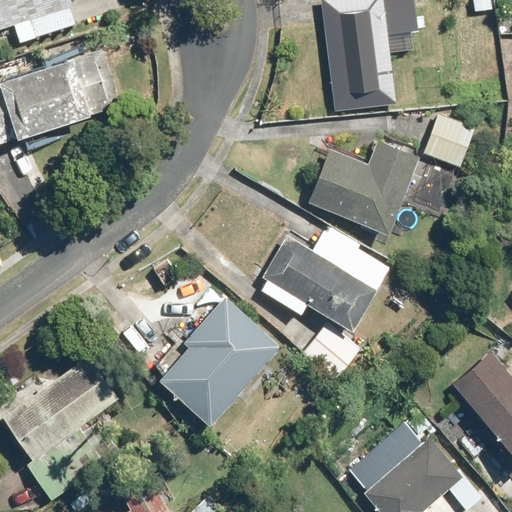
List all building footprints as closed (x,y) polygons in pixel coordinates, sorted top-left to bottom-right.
[(0,0),(0,26),(69,4),(67,0),(0,0)] [(371,0),(318,0),(336,109),(387,101),(371,0)] [(490,0),(469,0),(471,11),(491,9),(490,0)] [(0,70),(0,140),(113,104),(93,41),(0,70)] [(437,115),(421,151),(457,166),(473,131),(437,115)] [(406,180),(415,156),(372,142),(365,163),(329,147),(306,202),(384,234),(406,180)] [(283,238),(259,277),(344,328),(367,290),(283,238)] [(151,373),(202,421),(273,344),(222,297),(151,373)] [(328,324),(303,352),(333,378),(357,350),(328,324)] [(511,380),(495,355),(453,384),(507,461),(511,456),(511,380)] [(0,415),(27,453),(113,394),(87,356),(0,415)] [(105,417),(24,468),(46,502),(126,452),(105,417)] [(427,438),(364,487),(384,511),(430,511),(464,486),(427,438)] [(171,511),(160,492),(124,511),(171,511)] [(194,511),(218,511),(205,500),(194,511)]
